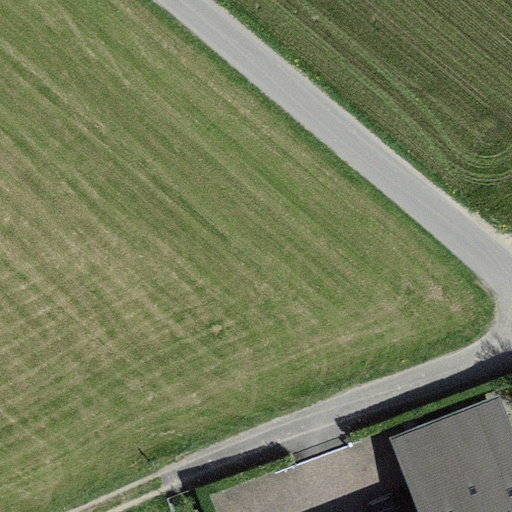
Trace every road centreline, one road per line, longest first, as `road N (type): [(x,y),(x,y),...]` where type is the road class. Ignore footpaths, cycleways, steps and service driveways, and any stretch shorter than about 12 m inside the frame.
road 1 (unclassified): [(511,337),(147,473)]
road 2 (unclassified): [(173,0),(366,154)]
road 3 (residential): [(366,154),(511,273)]
